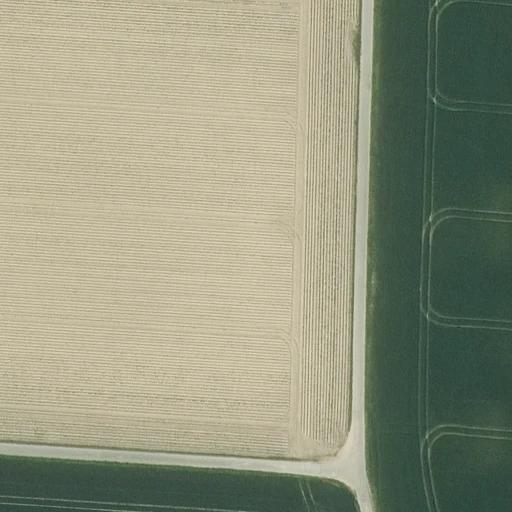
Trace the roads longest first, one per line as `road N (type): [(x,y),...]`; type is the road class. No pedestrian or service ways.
road 1 (track): [(366,0),(353,472),(363,511)]
road 2 (track): [(353,472),(0,449)]
